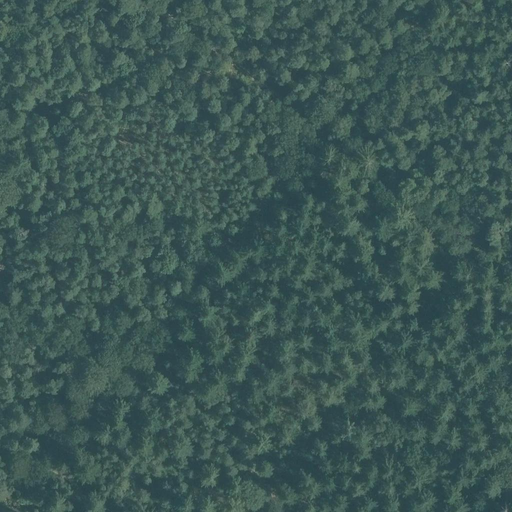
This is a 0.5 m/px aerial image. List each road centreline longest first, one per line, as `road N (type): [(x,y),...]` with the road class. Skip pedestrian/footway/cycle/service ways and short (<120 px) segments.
road 1 (track): [(436,0),(0,498)]
road 2 (track): [(154,0),(511,264)]
road 3 (track): [(0,293),(111,368)]
